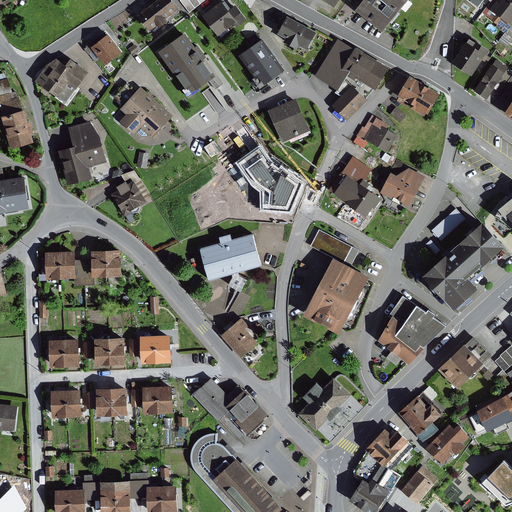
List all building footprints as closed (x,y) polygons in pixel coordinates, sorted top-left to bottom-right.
[(149,6),(137,16),(150,32),(158,26),(159,28),(167,22),(166,20),(179,10),(171,0),(152,0),(147,4),(149,6)] [(180,0),(180,1),(189,13),(205,0),(180,0)] [(363,0),(355,11),(382,32),(408,0),(363,0)] [(511,0),(501,0),(492,12),(496,15),(491,20),(497,25),(496,26),(505,33),(506,34),(511,26),(511,25),(508,23),(511,18),(511,0)] [(204,15),(202,16),(218,37),(234,24),(236,28),(246,20),(235,5),(231,8),(228,10),(222,3),(221,2),(218,4),(216,1),(202,12),(204,15)] [(226,1),(222,3),(228,10),(231,8),(226,1)] [(316,33),(287,17),(285,20),(280,30),(278,35),(286,39),(284,43),(294,48),(293,51),(305,58),(310,48),(308,48),(316,33)] [(511,18),(508,23),(511,25),(511,26),(506,34),(505,33),(499,41),(507,47),(511,41),(511,18)] [(280,30),(285,20),(282,19),(276,28),(280,30)] [(88,55),(93,51),(105,66),(110,62),(121,53),(105,32),(83,49),(88,55)] [(195,48),(185,33),(158,53),(176,77),(185,89),(193,84),(197,90),(215,77),(203,60),(206,58),(197,46),(195,48)] [(375,91),(389,69),(355,48),(354,50),(338,39),(315,77),(337,91),(335,93),(341,97),(352,85),(366,99),(374,90),(375,91)] [(284,71),(262,40),(239,56),(263,90),(269,86),(267,83),(284,71)] [(475,44),(469,40),(467,43),(466,42),(452,64),(471,77),(489,50),(476,42),(475,44)] [(139,52),(134,45),(128,50),(133,56),(139,52)] [(57,59),(47,64),(34,82),(56,97),(65,104),(78,87),(89,73),(70,60),(65,66),(57,59)] [(509,68),(496,60),(474,91),(487,100),(509,68)] [(110,62),(105,66),(104,66),(109,73),(115,68),(110,62)] [(408,79),(398,96),(409,103),(413,105),(411,109),(424,117),(426,114),(428,115),(440,95),(410,76),(408,79)] [(398,96),(408,79),(407,79),(406,79),(405,80),(404,81),(391,95),(398,99),(396,101),(406,107),(409,103),(398,96)] [(0,85),(0,96),(10,94),(12,93),(9,83),(0,85)] [(124,105),(120,110),(125,115),(119,122),(134,135),(141,128),(153,138),(172,116),(140,88),(136,92),(127,83),(115,97),(124,105)] [(332,106),(347,121),(367,100),(366,99),(352,85),(341,97),(332,106)] [(65,104),(56,97),(55,98),(68,107),(81,89),(78,87),(65,104)] [(0,109),(10,150),(34,143),(32,135),(34,135),(30,121),(28,121),(24,111),(23,111),(19,97),(18,98),(11,99),(10,94),(0,96),(0,109)] [(297,99),(268,111),(282,143),(310,131),(297,99)] [(407,116),(396,107),(390,115),(401,123),(407,116)] [(365,140),(387,153),(398,136),(387,129),(389,125),(372,115),(364,127),(363,126),(357,136),(357,137),(354,142),(364,148),(368,143),(364,141),(365,140)] [(59,152),(68,186),(92,179),(89,168),(107,163),(100,137),(90,122),(68,128),(73,148),(59,152)] [(149,154),(139,152),(136,167),(146,169),(149,154)] [(263,155),(241,183),(283,216),(301,194),(280,177),(283,174),(268,163),(270,160),(263,155)] [(352,156),(329,191),(347,203),(346,204),(366,218),(372,208),(375,210),(382,199),(367,189),(370,184),(365,181),(373,170),(352,156)] [(404,163),(397,160),(392,170),(399,173),(404,163)] [(380,193),(409,209),(425,177),(409,168),(396,177),(391,173),(380,193)] [(0,214),(29,210),(24,178),(4,181),(2,169),(0,169),(0,214)] [(134,181),(135,183),(140,180),(134,170),(121,175),(126,182),(128,185),(134,181)] [(118,191),(112,195),(124,216),(125,216),(132,211),(147,203),(135,183),(134,181),(128,185),(126,182),(117,187),(118,191)] [(490,216),(497,225),(505,218),(511,225),(511,209),(510,211),(504,205),(490,216)] [(441,241),(466,219),(456,208),(432,231),(441,241)] [(137,219),(132,211),(125,216),(130,224),(137,219)] [(482,224),(423,277),(453,312),(479,290),(468,280),(505,248),(482,224)] [(319,230),(310,247),(335,257),(345,262),(352,247),(319,230)] [(221,243),(200,249),(209,281),(232,275),(238,273),(262,267),(253,234),(232,240),(230,235),(219,238),(221,243)] [(359,251),(352,247),(345,262),(351,266),(359,251)] [(121,251),(91,252),(91,260),(92,278),(95,278),(122,277),(121,251)] [(75,252),(45,253),(46,280),(75,279),(76,279),(75,260),(75,252)] [(335,257),(306,312),(342,331),(368,282),(371,276),(345,262),(335,257)] [(91,260),(75,260),(76,279),(75,279),(75,286),(95,285),(95,278),(92,278),(91,260)] [(238,273),(232,275),(233,277),(228,286),(238,292),(240,293),(247,280),(239,276),(238,273)] [(158,297),(150,297),(151,315),(159,314),(158,297)] [(391,319),(378,341),(391,352),(401,359),(406,363),(409,365),(446,327),(434,318),(435,315),(428,310),(427,313),(403,297),(389,316),(391,319)] [(47,301),(39,301),(40,318),(48,318),(47,301)] [(248,326),(241,318),(221,336),(241,359),(258,345),(245,329),(248,326)] [(264,333),(261,323),(253,326),(256,336),(264,333)] [(171,336),(140,338),(141,364),(172,363),(171,336)] [(464,345),(438,370),(458,390),(484,365),(483,364),(491,355),(473,337),(465,345),(464,345)] [(124,339),(94,340),(95,366),(125,365),(124,339)] [(79,340),(49,341),(50,368),(80,367),(79,340)] [(137,340),(129,340),(129,357),(138,357),(137,340)] [(92,341),(83,342),(84,359),(92,359),(92,341)] [(511,365),(511,346),(499,356),(500,357),(495,361),(504,372),(511,365)] [(401,359),(391,352),(386,358),(396,366),(401,359)] [(511,381),(511,380),(502,371),(497,376),(508,386),(511,381)] [(300,413),(317,429),(329,416),(332,419),(343,408),(341,405),(354,393),(338,377),(335,375),(325,386),(319,380),(304,395),(310,400),(311,402),(300,413)] [(212,378),(193,396),(218,422),(227,414),(246,434),(266,416),(238,385),(228,395),(212,378)] [(172,387),(142,388),(143,415),(173,414),(172,387)] [(127,389),(96,390),(97,417),(127,416),(127,389)] [(139,390),(131,391),(131,408),(140,407),(139,390)] [(81,391),(50,392),(51,418),(82,417),(81,391)] [(93,392),(85,392),(85,409),(94,409),(93,392)] [(423,392),(398,414),(417,434),(417,436),(423,442),(440,431),(435,425),(444,417),(423,392)] [(478,411),(477,412),(479,416),(472,419),(479,432),(485,429),(487,433),(511,420),(511,419),(511,415),(510,412),(511,410),(511,401),(508,395),(506,396),(504,392),(496,396),(476,406),(478,411)] [(18,407),(0,404),(0,430),(15,432),(18,407)] [(186,428),(186,418),(178,418),(179,428),(186,428)] [(449,425),(426,448),(443,464),(454,454),(457,456),(466,447),(463,444),(469,438),(459,425),(453,429),(449,425)] [(392,436),(385,430),(365,451),(367,452),(382,466),(385,466),(389,470),(412,446),(397,431),(392,436)] [(52,441),(52,431),(44,431),(44,441),(52,441)] [(279,511),(282,510),(224,446),(220,444),(217,443),(217,434),(208,435),(199,439),(194,446),(191,454),(191,464),(196,473),(231,511),(279,511)] [(349,502),(364,511),(377,511),(400,477),(389,470),(385,466),(382,466),(367,452),(354,472),(354,477),(362,482),(349,502)] [(511,470),(503,462),(483,484),(506,507),(511,504),(511,470)] [(423,466),(401,492),(417,505),(439,479),(423,466)] [(54,477),(54,467),(46,468),(46,477),(54,477)] [(169,478),(169,468),(161,468),(162,478),(169,478)] [(148,481),(130,482),(131,499),(147,499),(146,488),(149,487),(148,481)] [(130,482),(101,483),(101,500),(101,511),(130,511),(131,499),(130,482)] [(83,483),(83,490),(84,490),(85,501),(101,500),(101,483),(83,483)] [(149,487),(146,488),(147,499),(147,511),(177,511),(177,487),(149,487)] [(83,490),(54,491),(54,511),(85,511),(85,501),(84,490),(83,490)] [(0,511),(10,511),(11,511),(0,500),(0,511)]
